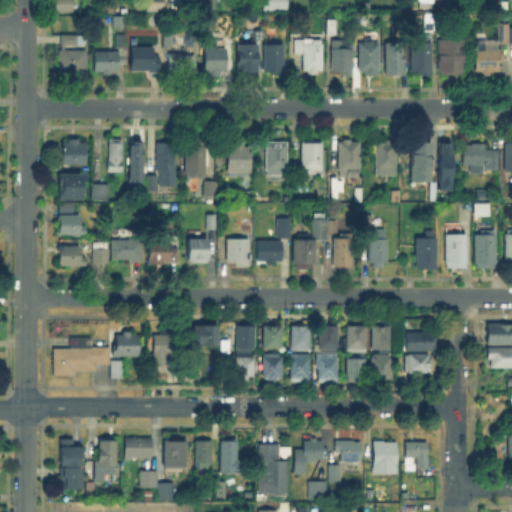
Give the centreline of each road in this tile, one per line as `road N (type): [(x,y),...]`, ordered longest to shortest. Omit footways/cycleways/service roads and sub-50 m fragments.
road 1 (residential): [(25,511),(26,0)]
road 2 (residential): [(511,295),(25,297)]
road 3 (residential): [(511,106),(26,106)]
road 4 (residential): [(457,405),(0,408)]
